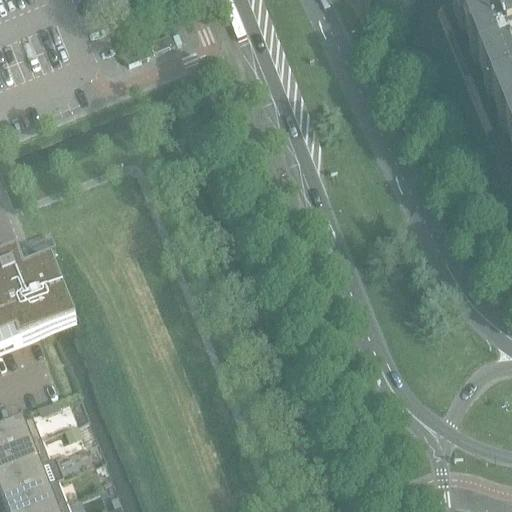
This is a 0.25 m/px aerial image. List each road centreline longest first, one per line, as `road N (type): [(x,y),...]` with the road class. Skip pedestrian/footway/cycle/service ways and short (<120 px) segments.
road 1 (tertiary): [(242,0),(380,361),(409,407),(442,435)]
road 2 (tertiary): [(511,341),(454,281),(318,0)]
